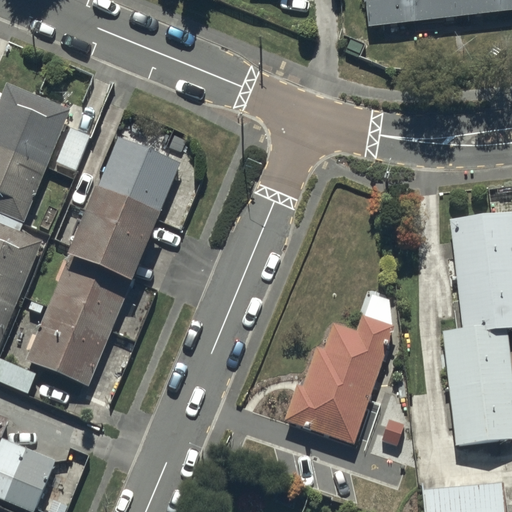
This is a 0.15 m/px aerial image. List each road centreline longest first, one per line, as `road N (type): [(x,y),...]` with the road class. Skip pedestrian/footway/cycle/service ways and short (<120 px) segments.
road 1 (residential): [(308,116),(146,511)]
road 2 (residential): [(28,0),(308,116)]
road 3 (residential): [(308,116),(457,144),(511,135)]
